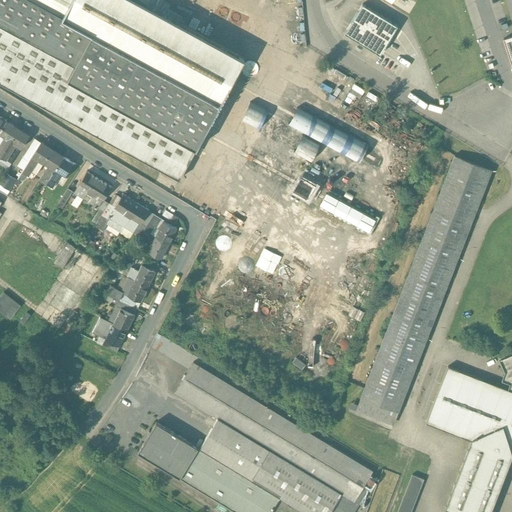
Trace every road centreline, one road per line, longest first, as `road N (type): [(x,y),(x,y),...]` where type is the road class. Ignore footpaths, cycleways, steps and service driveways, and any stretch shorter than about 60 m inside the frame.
road 1 (residential): [(0,95),(193,213),(161,305),(107,401)]
road 2 (unclassified): [(314,0),(316,20),(371,71),(421,99),(497,117)]
